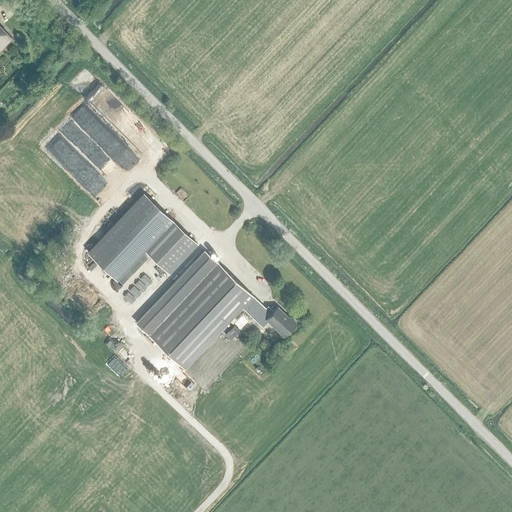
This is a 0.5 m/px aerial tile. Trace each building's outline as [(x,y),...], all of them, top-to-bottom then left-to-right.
[(0,51),(12,41),(0,28),(0,51)] [(198,245),(144,194),(89,253),(118,281),(146,251),(170,274),(198,245)] [(204,251),(136,323),(150,336),(185,369),(231,321),(243,308),(245,310),(264,327),(269,322),(285,337),(297,324),(290,318),(290,319),(278,308),(273,313),(268,308),(266,309),(218,264),(204,251)] [(91,270),(96,265),(93,262),(88,268),(91,270)] [(122,292),(130,300),(152,278),(144,270),(122,292)] [(236,328),(227,337),(232,342),(241,333),(236,328)]
